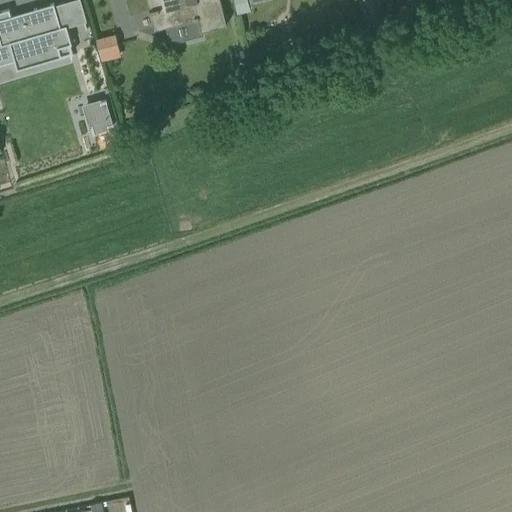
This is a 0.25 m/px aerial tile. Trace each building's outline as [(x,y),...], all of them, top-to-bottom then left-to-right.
[(197,18),(200,31),(227,25),(220,0),(148,0),(155,28),(197,18)] [(248,0),(233,0),(237,13),(251,9),(248,0)] [(369,0),(358,0),(368,38),(379,36),(369,0)] [(0,64),(15,60),(18,68),(60,56),(57,47),(67,44),(71,43),(66,27),(66,25),(60,27),(54,5),(53,3),(33,9),(35,14),(12,21),(10,16),(8,9),(0,11),(0,64)] [(114,34),(96,39),(101,58),(119,54),(114,34)] [(101,101),(85,106),(90,125),(91,127),(93,133),(94,133),(94,130),(113,125),(106,100),(101,101)] [(73,511),(103,511),(102,502),(90,505),(91,508),(73,511)]
